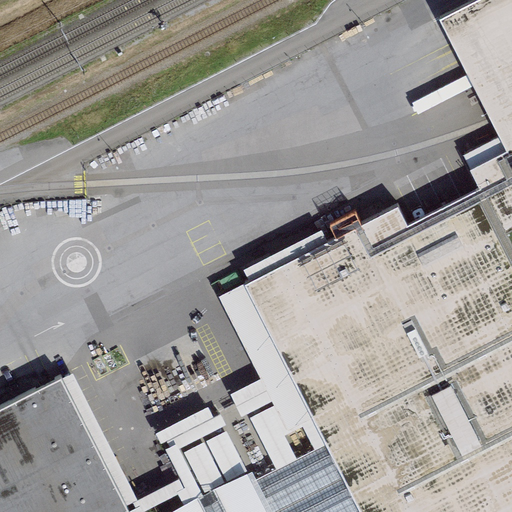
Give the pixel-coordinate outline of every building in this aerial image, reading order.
[(511,0),(478,0),(439,20),(511,164),(511,0)] [(511,511),(511,266),(479,203),(369,258),(355,231),(245,286),(312,418),(326,445),(359,511),(511,511)] [(312,418),(245,286),(218,299),(260,380),(271,402),(273,406),(286,431),(312,418)] [(72,374),(60,380),(124,506),(132,503),(135,509),(127,511),(142,511),(136,500),(72,374)] [(60,380),(0,410),(0,511),(126,511),(124,506),(60,380)] [(271,402),(260,380),(229,394),(240,418),(271,402)] [(286,431),(273,406),(249,418),(275,470),(296,460),(284,436),(302,427),(314,451),(326,445),(312,418),(286,431)] [(226,431),(205,441),(227,485),(248,474),(226,431)] [(203,442),(183,453),(205,496),(225,486),(203,442)] [(176,444),(164,450),(179,479),(184,489),(176,493),(177,494),(184,507),(203,497),(176,444)] [(359,511),(326,445),(314,451),(296,460),(275,470),(255,480),(252,472),(248,474),(227,485),(225,486),(205,496),(203,497),(184,507),(173,511),(359,511)] [(179,479),(136,500),(142,511),(177,494),(176,493),(184,489),(179,479)]
